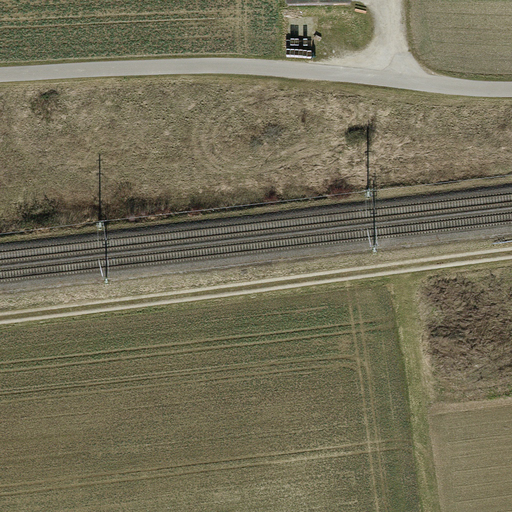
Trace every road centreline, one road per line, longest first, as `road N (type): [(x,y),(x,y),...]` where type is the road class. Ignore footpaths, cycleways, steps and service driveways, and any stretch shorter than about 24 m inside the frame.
road 1 (track): [(511,253),(0,317)]
road 2 (track): [(511,88),(206,63),(0,75)]
